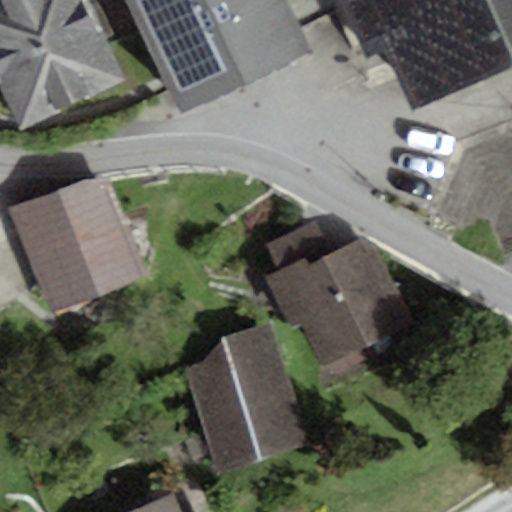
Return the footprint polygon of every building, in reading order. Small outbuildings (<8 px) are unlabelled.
[(74,107),(20,0),(0,0),(0,92),(21,134),(74,107)] [(127,81),(86,0),(20,0),(74,107),(127,81)] [(312,55),(285,0),(127,0),(183,116),(312,55)] [(384,52),(412,113),(511,66),(511,0),(335,0),(364,61),(384,52)] [(108,175),(12,211),(51,314),(146,279),(108,175)] [(266,245),(277,269),(306,256),(309,264),(334,252),(319,221),(266,245)] [(414,328),(370,235),(334,252),(309,264),(306,256),(277,269),(266,274),(292,328),(303,323),(324,370),(414,328)] [(220,476),(312,447),(279,340),(275,324),(224,339),(202,364),(186,369),(220,476)] [(179,511),(173,496),(134,511),(179,511)]
